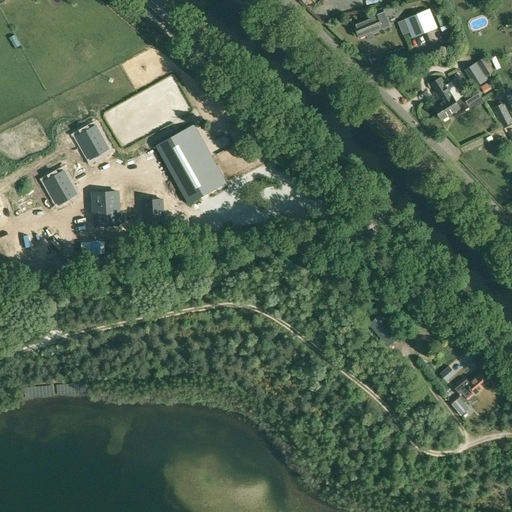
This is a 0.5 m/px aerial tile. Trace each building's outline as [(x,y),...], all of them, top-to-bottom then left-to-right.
[(434,16),(442,12),(439,4),(430,7),(434,16)] [(430,10),(404,20),(411,39),(437,28),(432,16),(430,10)] [(384,12),(355,24),(353,25),(359,39),(390,25),(384,12)] [(464,69),(476,87),(488,80),(486,76),(493,71),(484,57),(464,69)] [(433,106),(438,113),(456,101),(445,85),(440,77),(430,83),(442,101),(433,106)] [(456,101),(438,113),(442,120),(457,110),(459,113),(469,107),(467,103),(481,95),(476,88),(456,101)] [(511,121),(503,104),(493,109),(502,128),(511,123),(511,121)] [(188,204),(226,183),(194,125),(156,146),(188,204)] [(108,149),(95,126),(78,135),(91,159),(108,149)] [(224,157),(237,144),(225,133),(213,146),(224,157)] [(76,195),(63,171),(47,181),(60,204),(76,195)] [(94,193),(96,226),(120,225),(118,191),(94,193)] [(162,199),(144,200),(146,226),(163,225),(162,199)] [(392,319),(398,314),(390,305),(384,310),(392,319)] [(401,334),(381,312),(369,323),(389,345),(401,334)] [(440,374),(444,379),(454,371),(449,366),(440,374)] [(468,399),(487,383),(479,374),(469,383),(465,377),(454,386),(461,395),(463,393),(468,399)] [(455,405),(462,400),(457,396),(451,400),(455,405)] [(468,408),(462,400),(454,407),(460,415),(468,408)]
